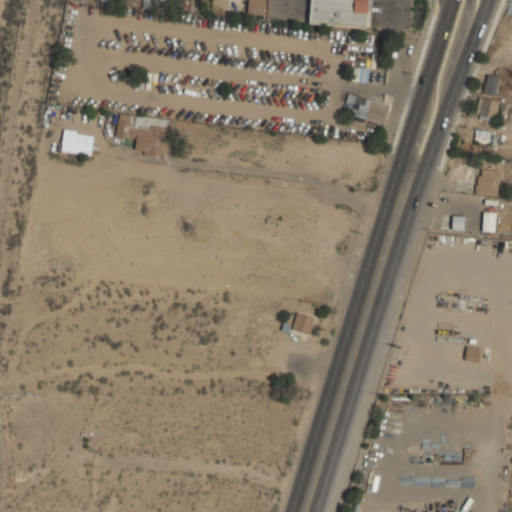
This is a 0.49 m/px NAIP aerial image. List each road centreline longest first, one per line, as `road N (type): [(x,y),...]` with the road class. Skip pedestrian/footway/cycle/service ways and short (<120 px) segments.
road 1 (primary): [(412,171),(303,511)]
road 2 (primary): [(412,171),(449,118),(487,0)]
road 3 (primary): [(453,0),(420,110),(412,171)]
road 4 (primary): [(449,118),(468,0)]
